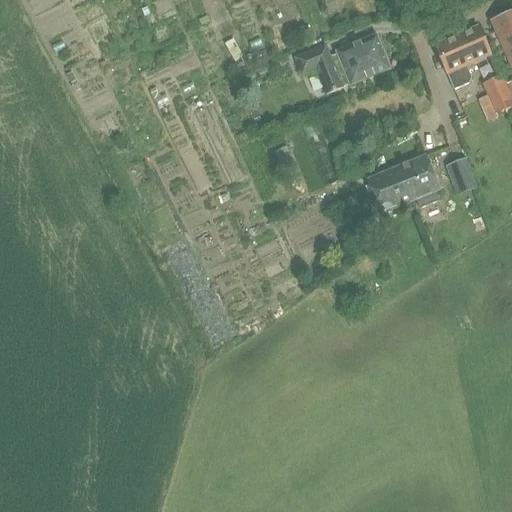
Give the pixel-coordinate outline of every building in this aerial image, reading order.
[(511,69),(511,68),(511,13),(492,22),(511,69)] [(172,53),(196,44),(190,30),(166,39),(172,53)] [(472,79),(466,66),(477,61),(478,63),(492,57),(480,31),(467,36),(465,33),(436,46),(448,74),(448,73),(456,90),(471,84),(472,79)] [(316,71),(327,95),(389,69),(377,38),(339,54),(340,55),(331,59),(326,47),(296,60),(303,76),(316,71)] [(500,70),(503,77),(511,97),(511,69),(511,67),(500,70)] [(196,105),(219,95),(209,74),(186,84),(196,105)] [(483,86),(488,97),(478,101),(487,123),(497,118),(496,116),(511,109),(511,97),(503,77),(483,86)] [(335,154),(345,180),(364,172),(354,146),(335,154)] [(286,148),(274,153),(281,168),(293,163),(286,148)] [(413,203),(416,202),(419,210),(440,202),(436,193),(440,192),(426,158),(398,169),(413,203)] [(446,168),(457,197),(478,190),(467,160),(446,168)] [(382,216),(413,203),(398,169),(368,182),(382,216)]
